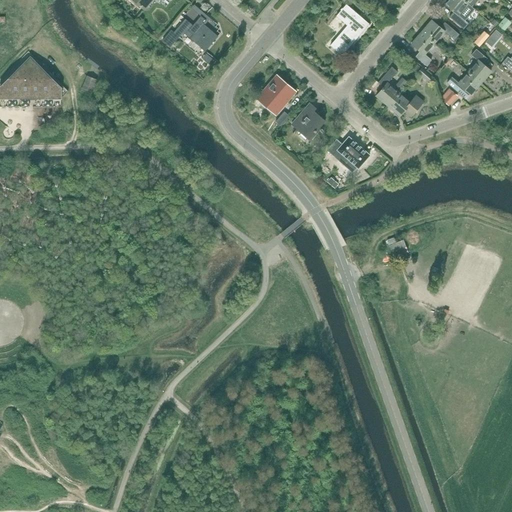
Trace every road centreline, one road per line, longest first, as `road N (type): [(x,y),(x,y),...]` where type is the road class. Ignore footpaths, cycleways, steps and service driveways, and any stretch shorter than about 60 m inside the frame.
road 1 (tertiary): [(427,511),(334,244),(298,188),(226,119),(225,95),(264,40)]
road 2 (residential): [(336,98),(396,140),(511,103)]
road 3 (residential): [(336,98),(415,0)]
